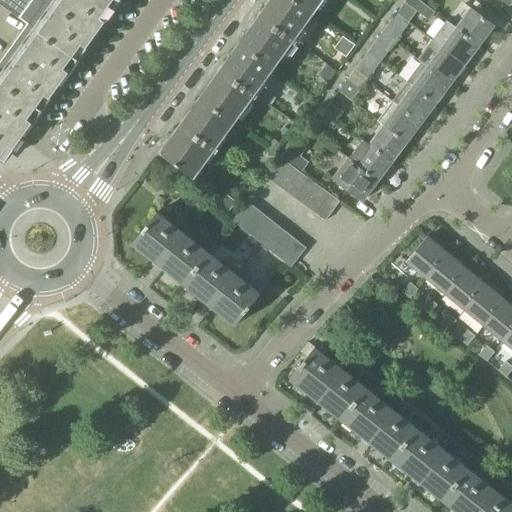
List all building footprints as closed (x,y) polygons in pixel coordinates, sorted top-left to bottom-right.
[(0,168),(6,173),(30,140),(23,135),(115,8),(109,4),(111,0),(32,0),(19,18),(28,24),(0,62),(0,168)] [(312,13),(303,6),(294,0),(271,0),(265,9),(264,8),(258,16),(254,22),(255,23),(240,43),(272,67),(291,41),(295,44),(298,40),(294,37),(312,13)] [(294,0),(303,6),(312,13),(321,0),(294,0)] [(418,0),(407,0),(405,3),(418,12),(424,4),(418,0)] [(457,30),(478,46),(493,26),(472,10),(457,30)] [(401,35),(388,25),(382,33),(395,43),(401,35)] [(464,65),(478,46),(457,30),(442,49),(464,65)] [(389,51),(395,43),(382,33),(376,41),(389,51)] [(346,57),(355,45),(343,37),(334,49),(346,57)] [(255,92),(272,67),(240,43),(225,63),(224,63),(214,77),(215,77),(201,98),(233,121),(252,96),(256,99),(259,95),(255,92)] [(450,84),(464,65),(442,49),(428,68),(450,84)] [(428,68),(421,63),(406,83),(413,88),(435,104),(450,84),(428,68)] [(353,73),(366,83),(372,74),(359,64),(353,73)] [(360,90),(366,83),(353,73),(347,80),(360,90)] [(435,104),(413,88),(406,83),(392,102),(399,107),(420,123),(435,104)] [(276,99),(265,91),(260,97),(271,106),(276,99)] [(215,147),(233,121),(201,98),(186,118),(185,118),(175,131),(176,132),(161,153),(194,177),(212,151),(216,154),(218,152),(219,151),(215,147)] [(377,122),(384,127),(406,143),(420,123),(399,107),(392,102),(377,122)] [(324,112),(337,122),(343,113),(330,103),(324,112)] [(331,129),(337,122),(324,112),(319,119),(331,129)] [(391,162),(406,143),(384,127),(369,146),(391,162)] [(280,158),(291,166),(300,173),(301,173),(309,163),(301,156),(307,149),(293,139),(280,158)] [(377,181),(391,162),(369,146),(355,165),(377,181)] [(276,185),(291,166),(280,158),(265,177),(276,185)] [(355,165),(348,160),(333,180),(362,201),(377,181),(355,165)] [(286,192),(300,173),(291,166),(276,185),(286,192)] [(310,180),(301,173),(300,173),(286,192),(295,199),(310,180)] [(304,206),(312,196),(319,187),(310,180),(295,199),(304,206)] [(332,211),(339,202),(339,201),(319,187),(312,196),(332,211)] [(216,205),(228,213),(236,202),(225,194),(216,205)] [(325,221),(332,211),(312,196),(304,206),(325,221)] [(243,229),(258,210),(248,202),(232,221),(243,229)] [(252,237),(268,218),(258,210),(243,229),(252,237)] [(209,253),(183,233),(157,212),(132,243),(184,285),(209,253)] [(262,244),(277,225),(268,218),(252,237),(262,244)] [(271,252),(279,242),(286,232),(277,225),(262,244),(271,252)] [(306,248),(297,241),(286,232),(279,242),(299,258),(306,248)] [(447,252),(433,241),(427,236),(406,261),(426,278),(447,252)] [(291,268),(299,258),(279,242),(271,252),(291,268)] [(445,293),(466,268),(447,252),(426,278),(445,293)] [(260,294),(234,274),(209,253),(184,285),(235,326),(260,294)] [(464,309),(485,284),(466,268),(445,293),(464,309)] [(403,293),(410,299),(418,290),(410,283),(403,293)] [(483,325),(504,300),(485,284),(464,309),(483,325)] [(422,308),(430,315),(437,305),(430,299),(422,308)] [(503,341),(511,329),(511,306),(504,300),(483,325),(503,341)] [(441,324),(449,330),(456,321),(449,315),(441,324)] [(511,348),(511,329),(503,341),(511,348)] [(460,340),(468,346),(475,337),(467,330),(460,340)] [(364,387),(342,369),(314,347),(290,379),(339,418),(364,387)] [(479,355),(487,362),(495,353),(487,347),(479,355)] [(498,371),(506,378),(511,370),(511,366),(506,362),(498,371)] [(416,428),(394,410),(364,387),(339,418),(391,459),(416,428)] [(467,469),(445,451),(416,428),(391,459),(443,500),(467,469)] [(511,511),(511,503),(497,492),(467,469),(443,500),(457,511),(511,511)]
